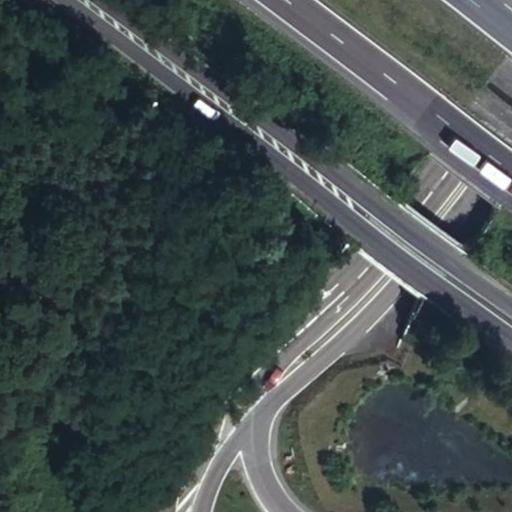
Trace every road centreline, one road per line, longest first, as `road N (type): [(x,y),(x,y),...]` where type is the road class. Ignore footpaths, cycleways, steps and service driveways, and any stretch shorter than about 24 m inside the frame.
road 1 (secondary): [(60,0),(511,336)]
road 2 (secondary): [(511,303),(106,0)]
road 3 (secondary): [(247,418),(377,301),(511,127)]
road 4 (secondary): [(359,270),(187,421),(160,511)]
road 5 (motorway): [(284,0),(511,172)]
road 6 (secondary): [(511,74),(359,270)]
road 7 (motorway): [(359,270),(255,387),(247,418)]
